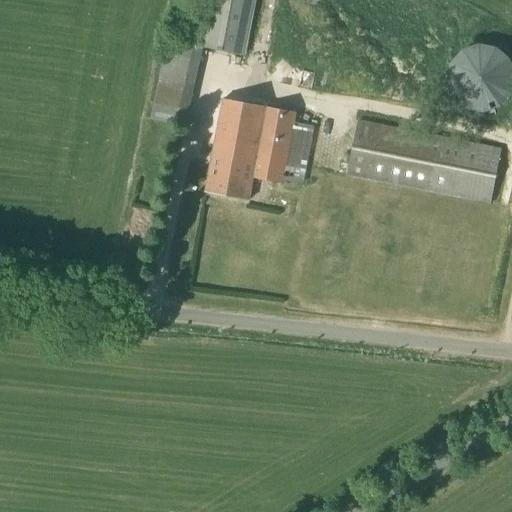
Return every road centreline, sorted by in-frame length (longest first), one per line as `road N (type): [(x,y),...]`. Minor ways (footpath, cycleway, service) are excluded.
road 1 (unclassified): [(511,352),(0,296)]
road 2 (unclassified): [(511,415),(360,511)]
